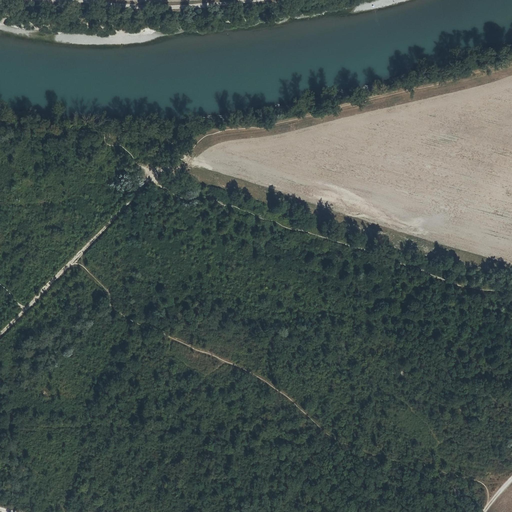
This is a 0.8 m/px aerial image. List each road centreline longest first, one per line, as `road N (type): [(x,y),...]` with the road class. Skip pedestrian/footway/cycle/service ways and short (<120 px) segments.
road 1 (track): [(24,309),(149,175)]
road 2 (track): [(70,0),(253,0)]
